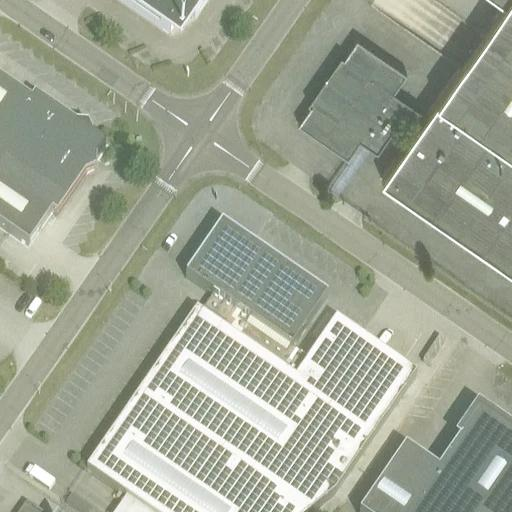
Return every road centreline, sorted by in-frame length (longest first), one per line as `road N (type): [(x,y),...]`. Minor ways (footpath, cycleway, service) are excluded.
road 1 (unclassified): [(200,137),(511,352)]
road 2 (unclassified): [(0,423),(200,137)]
road 3 (unclassified): [(3,0),(200,137)]
road 4 (unclassified): [(200,137),(297,0)]
